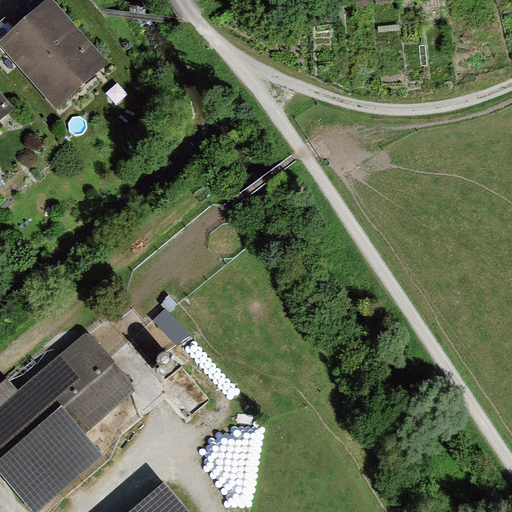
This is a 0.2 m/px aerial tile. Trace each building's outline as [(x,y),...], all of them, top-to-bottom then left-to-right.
[(34,16),(2,46),(58,107),(107,62),(51,1),(34,16)] [(0,120),(14,108),(0,92),(0,120)] [(88,337),(0,413),(0,475),(32,511),(40,511),(103,458),(84,436),(135,391),(88,337)] [(0,388),(0,406),(13,395),(4,385),(0,388)] [(183,511),(165,490),(138,511),(183,511)]
